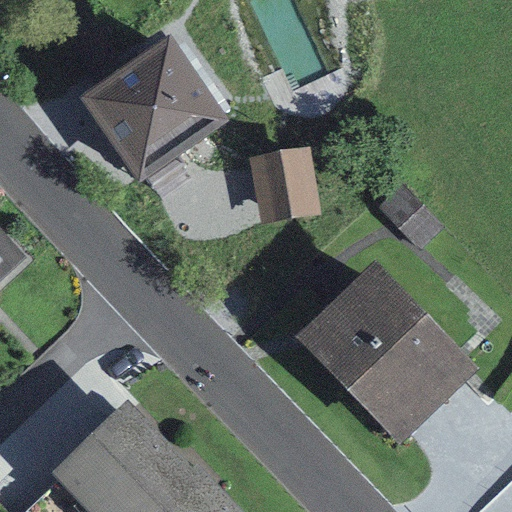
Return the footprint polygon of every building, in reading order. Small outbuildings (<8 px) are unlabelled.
[(224,119),(169,41),(87,99),(141,177),(224,119)] [(306,152),(253,161),(263,220),(316,210),(306,152)] [(0,277),(14,264),(0,249),(0,277)] [(465,379),(378,286),(310,349),(397,442),(465,379)] [(62,484),(90,511),(162,511),(191,483),(126,419),(62,484)] [(162,511),(220,511),(191,483),(162,511)]
